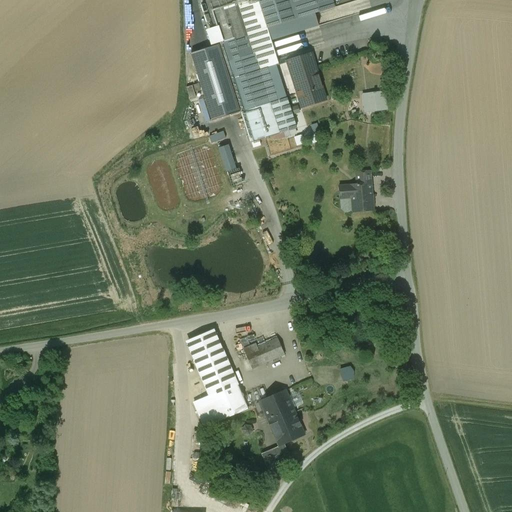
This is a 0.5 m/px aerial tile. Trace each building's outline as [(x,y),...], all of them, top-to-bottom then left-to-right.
[(237,0),(204,0),(225,63),(254,54),(237,0)] [(267,29),(257,0),(237,0),(254,54),(259,70),(275,65),(278,65),(271,41),(267,29)] [(287,0),(257,0),(267,29),(294,20),(287,0)] [(331,0),(287,0),(294,20),(267,29),(271,41),(318,26),(314,14),(334,8),(331,0)] [(212,122),(240,113),(225,63),(219,45),(190,54),(212,122)] [(275,65),(259,70),(254,54),(225,63),(240,113),(250,143),(295,129),(275,65)] [(311,54),(286,62),(301,108),(326,100),(311,54)] [(191,86),(186,88),(189,98),(194,97),(191,86)] [(384,93),(375,94),(375,93),(372,93),(373,94),(371,94),(372,94),(372,95),(373,96),(374,96),(375,107),(369,107),(369,108),(374,107),(379,107),(385,106),(384,93)] [(217,134),(208,137),(211,144),(219,141),(217,134)] [(235,169),(228,145),(218,148),(226,172),(235,169)] [(369,172),(356,173),(357,185),(370,184),(369,172)] [(370,184),(357,185),(350,185),(350,186),(338,187),(339,198),(351,197),(353,212),(372,211),(372,207),(373,207),(372,196),(371,196),(370,184)] [(214,329),(185,342),(193,360),(209,396),(209,397),(234,387),(237,385),(221,348),(214,329)] [(277,339),(257,348),(255,344),(243,349),(251,369),(284,355),(277,339)] [(234,387),(209,397),(209,396),(193,403),(204,427),(247,408),(242,397),(243,396),(242,394),(241,393),(240,393),(237,394),(234,387)] [(285,391),(259,402),(278,446),(304,435),(285,391)] [(283,446),(267,453),(273,469),(290,462),(283,446)]
